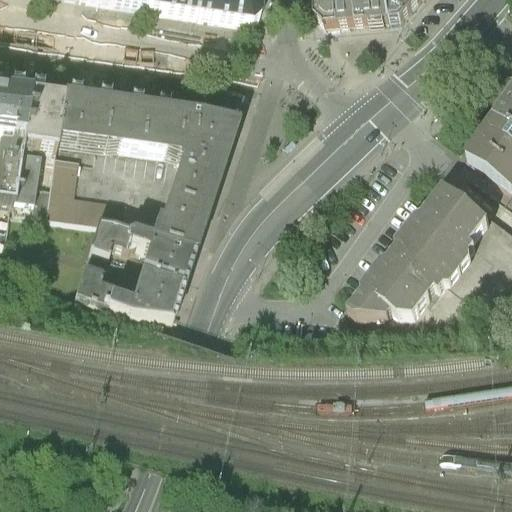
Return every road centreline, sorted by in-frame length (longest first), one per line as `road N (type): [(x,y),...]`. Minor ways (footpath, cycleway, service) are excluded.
road 1 (secondary): [(142,511),(195,356),(243,247),(358,128)]
road 2 (residential): [(0,25),(284,64)]
road 3 (secondary): [(358,128),(478,14)]
